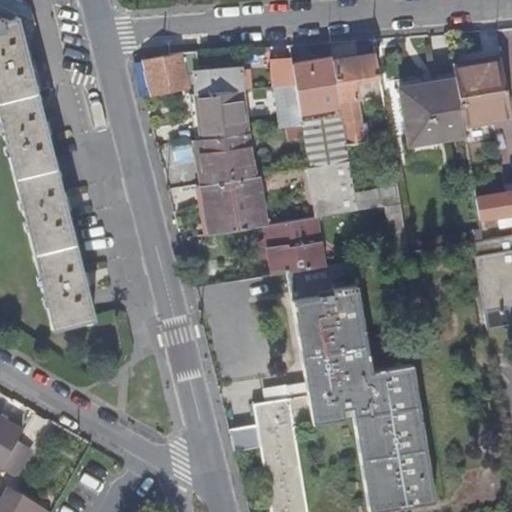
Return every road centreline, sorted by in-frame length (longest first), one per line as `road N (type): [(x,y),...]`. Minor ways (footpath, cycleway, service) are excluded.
road 1 (tertiary): [(100,38),(208,459)]
road 2 (residential): [(100,38),(511,0)]
road 3 (residential): [(0,368),(143,450),(181,463),(208,459)]
